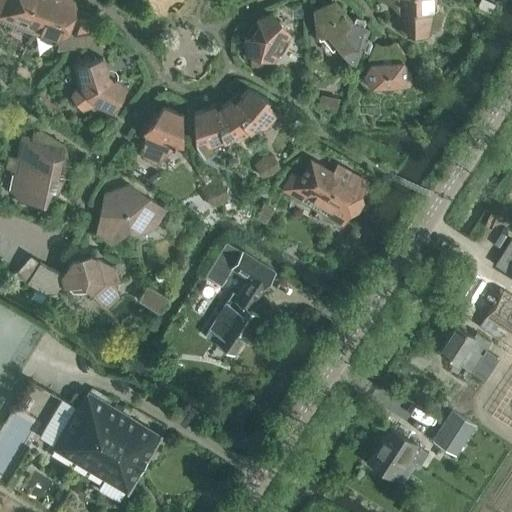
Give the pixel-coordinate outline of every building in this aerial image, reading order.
[(0,0),(0,4),(1,5),(0,6),(0,17),(35,31),(47,13),(51,0),(0,0)] [(72,16),(75,15),(75,0),(74,0),(51,0),(47,13),(35,31),(60,39),(69,30),(68,27),(72,16)] [(377,0),(378,1),(399,8),(405,25),(401,27),(401,33),(428,32),(428,29),(439,29),(443,9),(436,0),(377,0)] [(488,0),(479,0),(477,8),(491,14),(496,3),(488,0)] [(330,4),(315,10),(318,33),(319,39),(323,39),(332,50),(339,44),(351,58),(352,58),(354,57),(355,58),(363,35),(352,31),(354,26),(339,8),(330,4)] [(288,42),(285,38),(288,33),(271,13),(257,19),(260,24),(252,37),(246,37),(247,52),(251,53),(252,64),(264,67),(267,57),(273,58),(276,53),(281,54),(288,42)] [(95,44),(93,33),(82,35),(83,46),(95,44)] [(74,36),(68,49),(83,46),(82,35),(74,36)] [(408,83),(412,76),(402,62),(405,57),(395,42),(389,46),(389,49),(382,49),(382,46),(376,43),(368,59),(371,64),(365,75),(372,86),(382,85),(386,88),(391,88),(394,84),(408,83)] [(103,58),(95,60),(90,62),(89,58),(74,63),(79,86),(72,96),(82,108),(94,104),(114,113),(122,99),(120,98),(126,86),(115,78),(110,80),(106,75),(109,70),(103,58)] [(258,125),(264,128),(275,115),(266,102),(268,98),(248,88),(235,102),(234,103),(247,115),(244,120),(251,130),(258,125)] [(321,94),(318,105),(336,111),(340,98),(321,94)] [(234,137),(237,139),(251,130),(244,120),(247,115),(234,103),(235,102),(231,99),(217,109),(226,124),(221,128),(225,139),(234,137)] [(217,109),(215,105),(194,112),(196,147),(205,159),(206,158),(205,156),(213,149),(211,144),(225,139),(221,128),(226,124),(217,109)] [(182,144),(182,113),(164,106),(151,122),(147,121),(141,129),(146,133),(144,155),(155,163),(172,147),(173,148),(175,146),(175,144),(182,144)] [(60,164),(69,161),(64,144),(58,143),(53,140),(54,139),(40,130),(34,132),(33,138),(22,136),(17,158),(17,159),(58,178),(58,177),(60,164)] [(280,166),(274,155),(263,158),(272,174),(280,166)] [(62,179),(58,177),(58,178),(17,159),(17,158),(9,156),(7,167),(15,171),(11,190),(22,199),(45,204),(52,189),(57,190),(62,179)] [(263,158),(256,165),(262,176),(272,174),(263,158)] [(300,177),(293,173),(284,189),(302,200),(305,195),(312,199),(310,202),(321,208),(323,205),(322,205),(339,176),(333,173),(317,163),(313,171),(307,167),(300,177)] [(355,174),(338,165),(333,173),(339,176),(322,205),(323,205),(331,211),(333,218),(343,223),(350,211),(356,209),(361,200),(360,194),(367,182),(355,175),(355,174)] [(167,210),(129,184),(104,193),(102,206),(104,209),(103,217),(99,219),(96,233),(114,243),(130,231),(135,233),(147,230),(149,226),(156,226),(167,210)] [(229,196),(223,185),(213,187),(222,203),(229,196)] [(213,187),(205,195),(211,206),(222,203),(213,187)] [(274,209),(264,203),(255,217),(266,223),(274,209)] [(511,238),(510,238),(493,264),(511,277),(510,280),(511,281),(511,238)] [(241,354),(265,317),(252,308),(274,271),(226,242),(204,278),(220,288),(232,269),(247,278),(238,295),(233,291),(226,302),(206,333),(221,342),(241,354)] [(82,282),(107,309),(119,297),(115,282),(120,280),(116,268),(97,258),(80,263),(72,260),(64,273),(51,268),(42,290),(58,297),(64,287),(82,282)] [(51,268),(41,261),(28,282),(42,290),(51,268)] [(168,297),(147,284),(139,298),(160,311),(168,297)] [(511,293),(503,288),(478,327),(499,341),(505,331),(511,335),(511,293)] [(456,322),(438,350),(471,371),(472,371),(485,379),(499,357),(486,348),(491,341),(477,331),(474,335),(456,322)] [(182,364),(167,356),(158,372),(173,380),(182,364)] [(130,492),(164,435),(89,390),(78,408),(62,399),(39,437),(53,445),(53,446),(130,492)] [(451,408),(431,442),(455,457),(476,424),(451,408)] [(395,477),(402,482),(415,462),(420,466),(428,454),(389,427),(366,461),(393,480),(395,477)]
